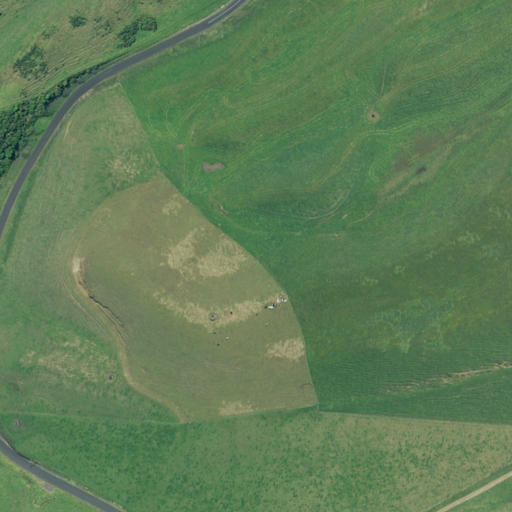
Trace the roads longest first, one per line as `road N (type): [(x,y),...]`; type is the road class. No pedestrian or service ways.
road 1 (unclassified): [(241,0),(79,86),(33,144),(0,232)]
road 2 (unclassified): [(0,444),(31,472),(106,511)]
